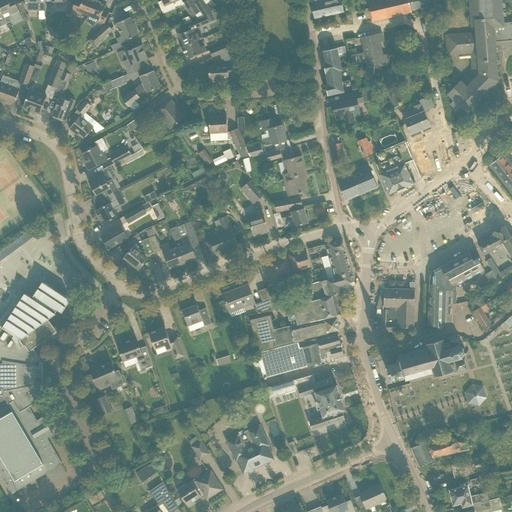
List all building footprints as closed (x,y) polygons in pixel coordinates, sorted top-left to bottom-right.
[(0,0),(0,9),(3,15),(6,23),(12,20),(11,16),(19,12),(18,9),(14,0),(8,3),(7,0),(0,0)] [(27,11),(45,11),(45,0),(24,0),(25,2),(25,6),(27,11)] [(45,0),(45,11),(51,11),(52,2),(55,2),(55,6),(66,6),(66,0),(45,0)] [(82,13),(88,16),(94,0),(81,0),(82,1),(79,0),(75,0),(72,8),(71,10),(81,14),(82,13)] [(97,0),(94,0),(88,16),(95,18),(94,19),(104,24),(105,21),(109,12),(103,10),(106,3),(97,0)] [(172,3),(178,0),(160,0),(161,1),(158,2),(163,14),(174,9),(172,3)] [(186,0),(183,3),(192,17),(200,12),(191,0),(186,0)] [(200,0),(195,3),(204,17),(211,12),(203,0),(200,0)] [(343,12),(340,0),(310,0),(314,18),(343,12)] [(411,11),(409,2),(408,0),(378,0),(368,2),(370,11),(372,21),(411,11)] [(410,0),(411,0),(413,10),(430,6),(429,0),(410,0)] [(469,0),(471,27),(475,26),(476,32),(446,35),(447,56),(459,55),(459,59),(471,58),(472,71),(461,82),(460,81),(447,94),(453,100),(450,104),(457,110),(460,107),(467,114),(498,81),(495,42),(511,41),(511,18),(503,19),(501,0),(469,0)] [(200,26),(209,22),(206,16),(186,25),(188,30),(195,28),(200,26)] [(117,38),(119,44),(129,39),(138,35),(130,17),(121,21),(116,24),(121,36),(117,38)] [(89,40),(94,46),(112,30),(107,24),(89,40)] [(179,34),(184,46),(197,41),(200,40),(195,28),(188,30),(179,34)] [(361,38),(364,52),(364,53),(381,49),(379,39),(383,38),(382,33),(361,38)] [(32,35),(26,38),(30,48),(36,48),(32,35)] [(184,46),(181,47),(186,60),(206,51),(204,46),(200,47),(197,41),(184,46)] [(209,51),(212,57),(228,51),(225,44),(209,51)] [(53,48),(45,45),(45,51),(51,53),(53,48)] [(147,59),(141,45),(126,51),(125,50),(118,53),(121,62),(123,62),(128,74),(139,70),(137,63),(147,59)] [(323,51),(325,62),(325,63),(339,60),(337,48),(323,51)] [(364,53),(364,52),(353,54),(354,62),(366,60),(368,69),(379,66),(389,64),(387,58),(383,59),(381,49),(364,53)] [(33,68),(40,70),(42,63),(40,62),(44,52),(39,51),(35,63),(34,66),(33,68)] [(339,60),(325,63),(325,62),(323,63),(325,73),(339,70),(339,71),(342,70),(339,60)] [(93,61),(85,65),(87,70),(96,66),(93,61)] [(208,66),(209,82),(229,81),(229,78),(235,78),(235,68),(234,62),(222,62),(223,65),(218,65),(208,66)] [(20,82),(27,85),(34,66),(26,64),(20,82)] [(410,80),(407,67),(398,69),(401,82),(410,80)] [(60,79),(63,71),(54,68),(47,84),(56,88),(60,79)] [(160,87),(153,70),(144,74),(139,76),(142,83),(122,99),(128,107),(146,93),(160,87)] [(325,73),(327,84),(328,85),(341,82),(339,71),(339,70),(325,73)] [(385,72),(388,85),(398,83),(395,70),(385,72)] [(71,74),(63,71),(60,79),(68,82),(71,74)] [(109,89),(126,82),(123,76),(102,85),(107,94),(111,93),(109,89)] [(19,90),(20,86),(14,84),(13,87),(0,83),(0,82),(0,99),(14,105),(17,95),(19,90)] [(341,82),(328,85),(327,84),(325,85),(327,96),(344,92),(341,82)] [(376,88),(362,91),(364,100),(378,98),(376,88)] [(29,90),(26,99),(23,108),(40,114),(46,96),(29,90)] [(333,105),(336,120),(345,118),(346,122),(354,120),(353,116),(359,114),(357,103),(363,101),(361,93),(340,97),(342,103),(333,105)] [(388,96),(393,108),(399,106),(393,93),(388,96)] [(405,120),(407,124),(410,134),(430,125),(424,112),(435,107),(430,96),(418,100),(420,104),(413,107),(417,115),(405,120)] [(71,112),(74,103),(75,100),(67,97),(66,100),(59,97),(55,106),(52,115),(65,121),(68,111),(71,112)] [(75,131),(84,139),(90,131),(93,128),(96,132),(104,128),(85,113),(91,106),(85,101),(77,110),(81,114),(75,121),(69,129),(74,132),(75,131)] [(171,128),(183,118),(174,107),(175,106),(171,101),(163,107),(158,111),(171,128)] [(136,118),(141,125),(155,113),(150,107),(136,118)] [(209,126),(209,134),(227,132),(226,115),(208,116),(209,126)] [(286,140),(284,132),(285,132),(284,126),(282,126),(282,125),(275,127),(273,118),(261,122),(263,131),(268,129),(270,136),(262,138),(264,146),(273,144),(286,140)] [(229,131),(237,149),(246,146),(237,127),(229,131)] [(511,136),(505,145),(510,149),(489,165),(511,194),(511,193),(511,167),(511,166),(511,164),(511,136)] [(375,152),(372,145),(370,141),(367,142),(366,138),(358,141),(359,145),(361,147),(363,151),(362,153),(364,157),(372,154),(375,152)] [(376,164),(389,194),(413,184),(404,164),(413,160),(405,141),(376,153),(380,163),(376,164)] [(331,145),(333,163),(343,162),(344,162),(341,143),(340,143),(331,145)] [(85,160),(84,161),(89,170),(107,160),(102,151),(101,152),(97,145),(82,153),(85,160)] [(249,147),(252,157),(263,154),(261,145),(249,147)] [(110,157),(113,164),(123,159),(131,155),(127,148),(110,157)] [(206,165),(211,163),(205,150),(200,152),(206,165)] [(282,157),(280,150),(265,154),(267,161),(282,157)] [(132,154),(131,155),(123,159),(126,163),(135,159),(132,154)] [(188,165),(196,161),(192,154),(184,158),(188,165)] [(283,174),(284,178),(303,173),(302,168),(304,167),(301,156),(285,160),(282,161),(285,174),(283,174)] [(377,187),(368,165),(357,169),(359,173),(337,182),(345,200),(377,187)] [(100,192),(104,198),(118,191),(112,178),(106,181),(102,173),(88,181),(95,195),(100,192)] [(182,184),(186,191),(208,180),(205,173),(182,184)] [(303,173),(284,178),(288,196),(308,191),(303,173)] [(250,181),(241,189),(253,204),(263,196),(250,181)] [(118,191),(104,198),(107,204),(95,210),(102,224),(116,217),(112,209),(118,206),(118,205),(124,202),(118,191)] [(171,193),(165,195),(167,201),(173,198),(171,193)] [(302,207),(300,197),(274,201),(276,212),(302,207)] [(124,215),(129,222),(146,213),(141,205),(124,215)] [(273,214),(277,227),(284,226),(283,221),(293,219),(295,226),(308,223),(304,208),(294,211),(281,214),(281,212),(273,214)] [(250,227),(253,236),(264,233),(263,231),(268,230),(265,220),(262,209),(256,211),(258,217),(248,220),(250,227)] [(208,246),(212,255),(238,245),(234,236),(226,216),(219,219),(224,232),(206,239),(208,246)] [(196,237),(191,222),(184,224),(190,239),(196,237)] [(108,249),(127,237),(120,225),(101,236),(108,249)] [(178,249),(177,249),(183,263),(195,258),(191,249),(182,225),(170,229),(178,249)] [(498,245),(502,243),(511,236),(504,225),(492,232),(494,235),(498,245)] [(155,235),(149,238),(154,253),(161,250),(157,241),(155,235)] [(495,247),(498,245),(494,235),(490,237),(477,243),(483,255),(496,249),(495,247)] [(502,243),(509,253),(511,251),(511,235),(511,236),(502,243)] [(154,253),(149,238),(141,241),(144,247),(141,251),(134,246),(124,258),(138,269),(147,259),(144,257),(146,254),(147,256),(154,253)] [(325,244),(328,256),(345,251),(342,239),(325,244)] [(183,263),(177,249),(170,252),(167,244),(162,247),(170,268),(183,263)] [(291,264),(293,272),(310,267),(308,259),(306,250),(288,255),(291,264)] [(328,256),(331,267),(348,262),(345,251),(328,256)] [(456,304),(456,294),(456,293),(454,292),(452,291),(453,290),(454,290),(455,290),(455,289),(456,288),(456,287),(456,286),(456,285),(484,270),(479,261),(479,260),(480,260),(480,259),(480,258),(479,258),(479,257),(478,257),(477,257),(473,260),(468,251),(432,270),(429,276),(427,326),(441,327),(442,322),(452,322),(452,304),(456,304)] [(288,268),(286,258),(269,263),(272,272),(273,275),(289,271),(288,268)] [(331,267),(334,277),(334,278),(351,273),(348,262),(331,267)] [(484,283),(488,289),(499,282),(498,280),(495,275),(494,272),(492,269),(484,274),(488,280),(484,283)] [(294,289),(290,273),(279,276),(284,292),(294,289)] [(315,283),(311,284),(310,284),(313,293),(309,295),(311,301),(331,296),(339,294),(343,293),(341,285),(354,281),(351,273),(334,278),(334,277),(315,283)] [(0,470),(5,479),(8,484),(7,485),(12,493),(16,491),(29,483),(30,482),(34,480),(35,479),(59,465),(58,464),(61,462),(47,438),(53,435),(42,417),(37,420),(31,406),(33,403),(36,399),(38,395),(39,392),(41,388),(43,388),(43,382),(41,382),(40,372),(42,372),(42,362),(40,362),(39,359),(37,355),(35,352),(33,348),(36,346),(40,344),(44,340),(56,331),(49,319),(56,313),(56,312),(57,310),(62,313),(70,300),(42,282),(32,298),(24,293),(20,291),(15,298),(19,301),(11,313),(7,311),(2,318),(4,320),(0,326),(0,470)] [(254,303),(247,285),(223,294),(227,304),(229,312),(254,303)] [(268,296),(266,288),(258,291),(262,302),(254,305),(257,313),(272,310),(268,296)] [(381,331),(394,331),(395,327),(413,328),(414,290),(384,289),(384,295),(382,295),(381,296),(380,297),(377,307),(378,307),(383,307),(383,310),(381,310),(381,331)] [(270,315),(250,320),(257,352),(256,353),(257,354),(298,342),(299,342),(304,341),(304,340),(324,335),(323,333),(339,329),(336,318),(329,320),(329,317),(336,316),(341,314),(339,304),(341,304),(339,294),(331,296),(311,301),(286,307),(289,320),(296,319),(297,324),(290,325),(274,329),(270,315)] [(279,308),(275,294),(268,296),(272,310),(279,308)] [(485,304),(479,295),(469,301),(470,305),(473,311),(480,307),(485,304)] [(209,317),(205,308),(199,310),(197,305),(182,310),(185,320),(188,325),(190,331),(211,323),(209,317)] [(473,311),(483,328),(490,324),(484,313),(480,307),(473,311)] [(509,330),(511,327),(511,315),(503,323),(509,330)] [(149,333),(154,349),(165,345),(167,351),(172,349),(175,358),(183,355),(177,338),(169,340),(165,327),(149,333)] [(298,342),(257,354),(260,365),(263,378),(305,367),(318,364),(318,366),(335,361),(334,360),(345,357),(341,343),(340,343),(338,334),(335,334),(335,333),(326,336),(327,337),(317,339),(317,338),(309,341),(310,345),(300,348),(298,342)] [(424,377),(425,376),(425,375),(434,373),(434,375),(433,375),(434,376),(435,376),(435,377),(436,377),(436,376),(437,375),(441,375),(441,376),(446,374),(446,373),(451,372),(451,373),(456,371),(456,372),(467,369),(464,358),(463,359),(462,358),(464,354),(465,354),(465,353),(464,353),(463,349),(464,348),(463,347),(462,348),(458,346),(459,345),(460,345),(457,334),(426,343),(427,348),(417,350),(417,349),(407,352),(407,353),(398,356),(397,355),(397,356),(398,357),(398,359),(397,360),(396,361),(396,363),(389,365),(387,364),(386,366),(390,379),(392,380),(393,378),(403,375),(404,378),(405,379),(404,380),(405,381),(406,380),(414,378),(415,379),(416,379),(416,378),(424,376),(424,377)] [(136,357),(141,370),(153,366),(146,346),(140,348),(136,339),(117,346),(121,356),(123,362),(136,357)] [(232,361),(231,355),(216,359),(218,365),(232,361)] [(124,383),(119,370),(115,371),(111,362),(98,367),(97,364),(89,368),(97,387),(99,386),(100,389),(106,387),(105,384),(110,381),(113,388),(124,383)] [(295,379),(266,388),(269,398),(298,389),(301,397),(315,393),(318,401),(315,402),(316,406),(317,409),(320,408),(323,417),(309,421),(312,430),(344,419),(341,411),(345,410),(341,397),(337,385),(333,386),(331,378),(321,381),(314,383),(311,375),(295,379)] [(103,396),(95,400),(102,416),(110,413),(103,396)] [(166,404),(160,407),(162,413),(168,411),(166,404)] [(274,459),(268,446),(269,445),(259,425),(226,441),(236,461),(237,460),(243,474),(274,459)] [(476,447),(474,434),(466,436),(446,440),(450,453),(468,449),(468,452),(469,451),(469,448),(476,447)] [(191,446),(200,460),(209,454),(201,440),(191,446)] [(446,440),(427,445),(433,457),(450,453),(446,440)] [(288,443),(292,455),(298,453),(294,441),(288,443)] [(433,457),(427,445),(426,441),(420,444),(411,448),(419,467),(434,460),(433,457)] [(146,453),(140,457),(143,462),(149,459),(146,453)] [(450,465),(455,479),(484,470),(480,456),(450,465)] [(151,464),(136,474),(143,483),(158,473),(151,464)] [(496,467),(484,470),(486,479),(498,476),(496,467)] [(185,483),(176,489),(183,499),(188,508),(195,504),(193,501),(204,494),(208,500),(223,490),(210,470),(186,485),(185,483)] [(480,484),(479,478),(470,480),(472,486),(480,484)] [(164,481),(149,491),(158,504),(162,501),(169,511),(172,511),(178,508),(164,481)] [(360,493),(364,502),(366,508),(386,500),(379,485),(360,493)] [(462,503),(463,506),(472,504),(488,500),(486,493),(470,497),(467,486),(450,490),(453,505),(462,503)] [(321,507),(322,511),(336,511),(344,509),(345,511),(355,511),(350,498),(345,501),(342,492),(326,499),(328,504),(322,506),(321,507)] [(472,504),(463,506),(464,511),(474,511),(490,508),(488,500),(472,504)]
